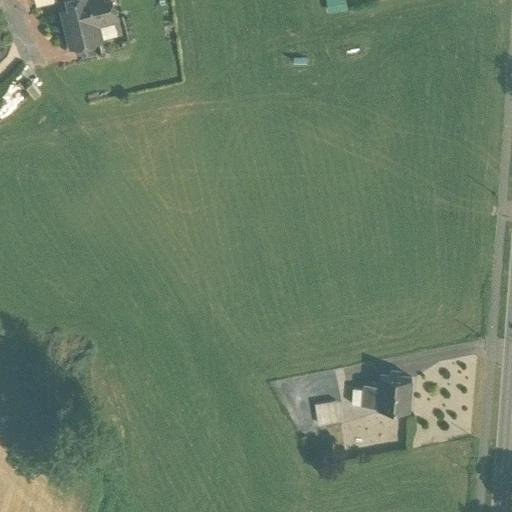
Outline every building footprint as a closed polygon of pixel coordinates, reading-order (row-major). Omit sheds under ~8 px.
[(73,0),(75,6),(72,6),(63,9),(72,44),(76,43),(99,38),(102,37),(98,21),(116,17),(112,0),(73,0)] [(99,38),(76,43),(78,55),(102,49),(99,38)] [(412,378),(380,376),(379,384),(378,406),(410,408),(412,378)] [(379,384),(365,383),(365,389),(364,405),(378,406),(379,384)] [(365,389),(353,388),(352,404),(364,405),(365,389)] [(335,401),(315,404),(318,424),(339,421),(335,401)]
